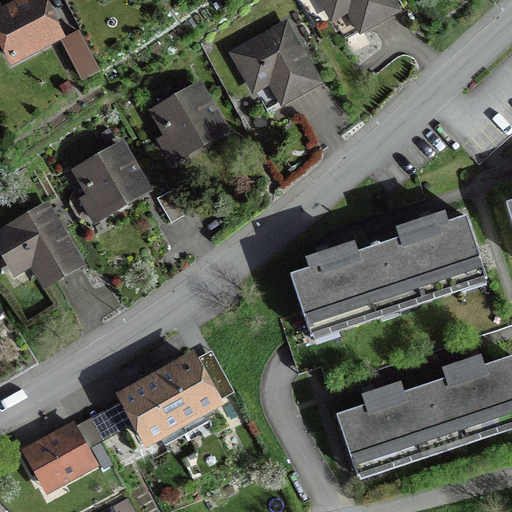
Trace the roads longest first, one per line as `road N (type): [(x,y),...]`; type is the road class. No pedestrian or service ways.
road 1 (residential): [(0,411),(204,287),(321,195),(511,22)]
road 2 (residential): [(369,511),(511,478)]
